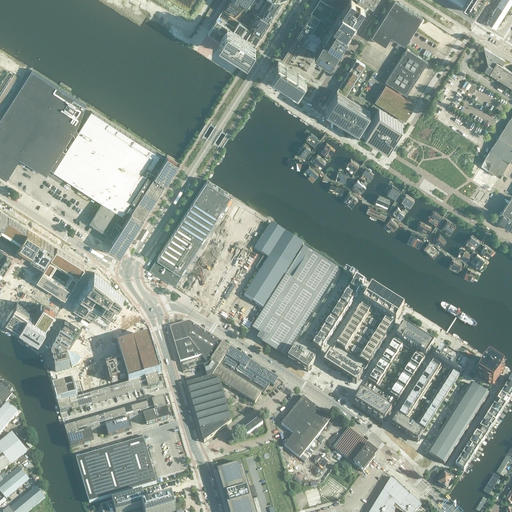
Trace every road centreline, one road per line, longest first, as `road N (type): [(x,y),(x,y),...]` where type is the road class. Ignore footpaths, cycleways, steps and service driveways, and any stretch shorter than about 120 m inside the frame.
road 1 (tertiary): [(153,231),(300,0)]
road 2 (unclassified): [(352,131),(312,104),(380,0)]
road 3 (residential): [(472,21),(388,155)]
road 4 (residential): [(0,319),(39,344),(96,256)]
road 5 (tertiary): [(295,379),(183,307)]
road 6 (unclassified): [(195,453),(295,379)]
